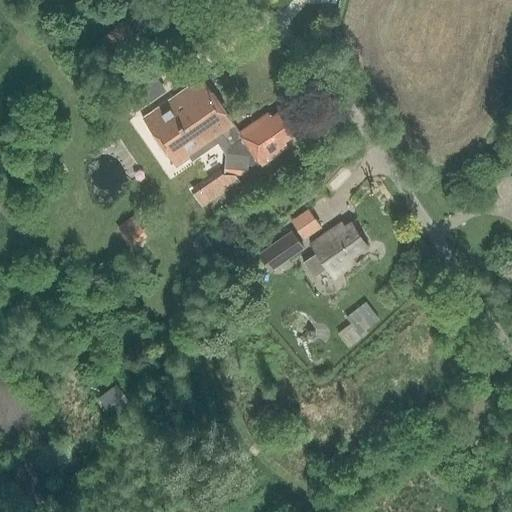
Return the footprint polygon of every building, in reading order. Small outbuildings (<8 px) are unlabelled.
[(136,38),(118,16),(94,34),(113,57),(136,38)] [(201,78),(142,119),(176,168),(206,147),(208,149),(210,151),(212,153),(215,154),(217,154),(221,155),(223,155),(226,155),(225,172),(247,173),(247,165),(253,165),(258,162),(260,165),(284,149),(280,144),(292,136),(277,113),(271,117),(268,113),(238,132),(201,78)] [(309,205),(290,216),(303,237),(322,226),(309,205)] [(133,217),(117,228),(130,246),(146,236),(133,217)] [(311,244),(316,252),(303,260),(314,275),(326,267),(333,277),(354,263),(350,257),(366,246),(350,223),(344,228),(341,223),(311,244)] [(293,230),(260,253),(271,269),(304,247),(293,230)] [(211,245),(203,233),(194,239),(202,251),(211,245)] [(367,300),(346,315),(350,321),(337,331),(349,346),(383,320),(367,300)] [(116,384),(100,396),(114,415),(130,403),(116,384)]
